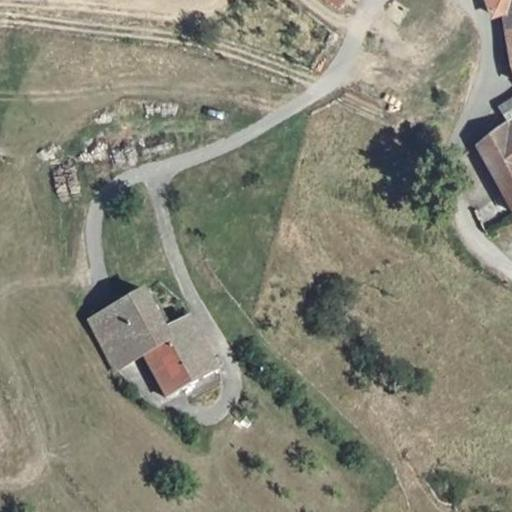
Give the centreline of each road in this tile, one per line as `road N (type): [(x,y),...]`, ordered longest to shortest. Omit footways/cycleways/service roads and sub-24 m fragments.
road 1 (track): [(0,20),(186,42),(325,85)]
road 2 (track): [(0,352),(40,448),(37,479),(19,491),(0,490)]
